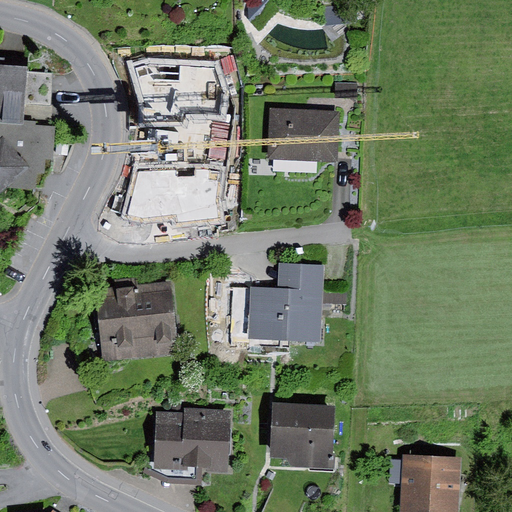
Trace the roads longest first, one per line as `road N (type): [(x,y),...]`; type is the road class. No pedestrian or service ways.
road 1 (residential): [(63,244),(107,148),(100,80),(61,37),(0,20)]
road 2 (residential): [(63,244),(151,256),(343,238)]
road 3 (residential): [(124,511),(50,464),(23,422),(16,382),(22,328)]
